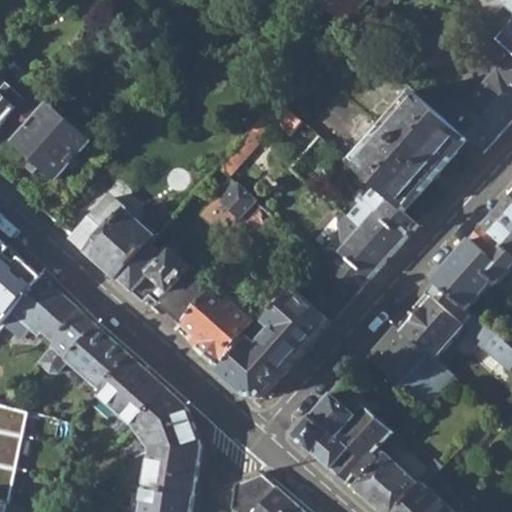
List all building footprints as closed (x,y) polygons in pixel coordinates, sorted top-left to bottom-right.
[(315,0),(346,28),(371,0),(355,0),(354,2),(350,0),(315,0)] [(371,0),(382,10),(391,0),(371,0)] [(502,44),(511,53),(511,35),(504,29),(495,38),(502,44)] [(443,87),(429,102),(469,138),(485,152),(511,121),(511,53),(502,44),(489,59),(490,73),(469,97),(454,97),(443,87)] [(390,200),(405,212),(469,138),(429,102),(374,52),(308,127),(375,187),(390,200)] [(0,129),(24,102),(8,87),(1,95),(0,93),(0,129)] [(42,167),(58,180),(93,143),(34,90),(24,102),(0,129),(31,158),(24,166),(34,175),(42,167)] [(270,112),(277,117),(286,107),(279,101),(270,112)] [(241,145),(251,153),(263,139),(253,131),(241,145)] [(216,172),(223,178),(227,173),(221,166),(216,172)] [(224,203),(241,219),(257,201),(239,185),(224,203)] [(379,213),(406,239),(419,225),(405,212),(390,200),(375,187),(365,198),(363,196),(355,204),(357,206),(349,216),(353,219),(362,230),(366,226),(378,213),(379,213)] [(74,240),(119,280),(151,245),(156,238),(111,198),(74,240)] [(511,198),(484,228),(505,246),(511,252),(511,198)] [(366,226),(395,251),(406,239),(379,213),(378,213),(366,226)] [(329,267),(357,294),(395,251),(366,226),(362,230),(353,219),(349,216),(347,214),(340,220),(341,230),(317,257),(325,264),(329,267)] [(473,240),(494,260),(505,246),(484,228),(473,240)] [(45,280),(0,239),(0,329),(4,326),(45,280)] [(499,286),(511,270),(511,252),(505,246),(494,260),(473,240),(437,281),(470,310),(495,282),(499,286)] [(150,296),(182,324),(214,290),(170,252),(164,258),(151,245),(119,280),(145,303),(150,296)] [(319,295),(340,312),(357,294),(329,267),(325,264),(306,284),(319,295)] [(45,280),(4,326),(19,339),(29,328),(37,336),(42,333),(55,344),(82,313),(45,280)] [(470,310),(437,281),(426,292),(434,298),(466,327),(483,342),(481,344),(510,372),(511,370),(511,346),(510,344),(470,310)] [(196,349),(224,374),(248,346),(238,339),(256,319),(218,286),(214,290),(182,324),(202,342),(196,349)] [(224,374),(252,398),(263,398),(340,312),(319,295),(309,305),(296,294),(268,324),(277,331),(261,349),(253,342),(248,346),(224,374)] [(396,327),(368,357),(396,382),(428,411),(458,378),(437,359),(466,327),(434,298),(403,333),(396,327)] [(51,348),(101,392),(132,357),(82,313),(55,344),(51,348)] [(193,511),(203,446),(188,408),(132,357),(101,392),(97,396),(133,428),(148,457),(139,511),(193,511)] [(334,395),(296,438),(350,486),(358,476),(377,455),(397,433),(367,406),(357,416),(334,395)] [(9,506),(28,412),(0,402),(0,503),(3,505),(9,506)] [(356,491),(379,511),(403,511),(428,483),(443,467),(436,460),(418,479),(390,454),(383,461),(364,482),(356,491)] [(364,482),(383,461),(377,455),(358,476),(364,482)] [(233,510),(234,511),(304,511),(264,475),(236,488),(233,510)] [(403,511),(459,511),(458,511),(462,506),(461,498),(453,490),(445,492),(440,495),(428,483),(403,511)]
